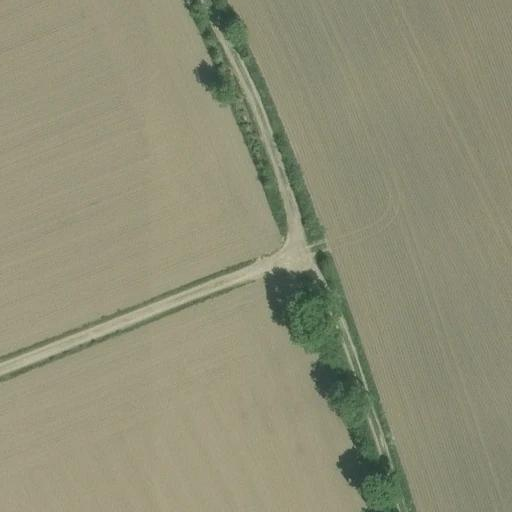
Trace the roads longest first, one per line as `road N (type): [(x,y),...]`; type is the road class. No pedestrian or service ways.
road 1 (track): [(0,369),(305,250)]
road 2 (track): [(401,511),(346,341),(305,250)]
road 3 (track): [(305,250),(249,84),(206,0)]
